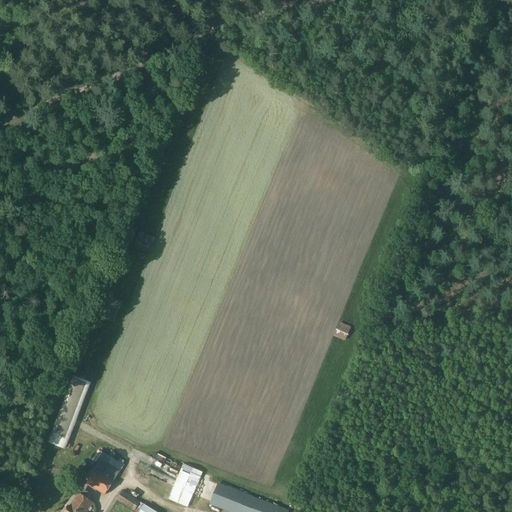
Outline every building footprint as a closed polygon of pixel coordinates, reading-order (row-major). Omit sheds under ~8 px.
[(148,253),(153,238),(139,232),(132,247),(148,253)] [(111,299),(103,318),(112,323),(121,302),(111,299)] [(345,341),(351,327),(339,322),(333,336),(345,341)] [(67,393),(48,442),(66,449),(77,420),(91,383),(73,376),(67,393)] [(103,453),(99,460),(84,482),(105,495),(119,472),(124,464),(103,453)] [(183,465),(181,470),(168,499),(188,507),(196,488),(201,479),(200,478),(202,473),(183,465)] [(116,499),(134,511),(136,511),(156,511),(145,505),(140,502),(122,491),(116,499)] [(70,506),(69,506),(64,511),(87,511),(93,503),(78,493),(70,506)] [(246,495),(239,511),(289,511),(290,511),(279,507),(246,495)]
